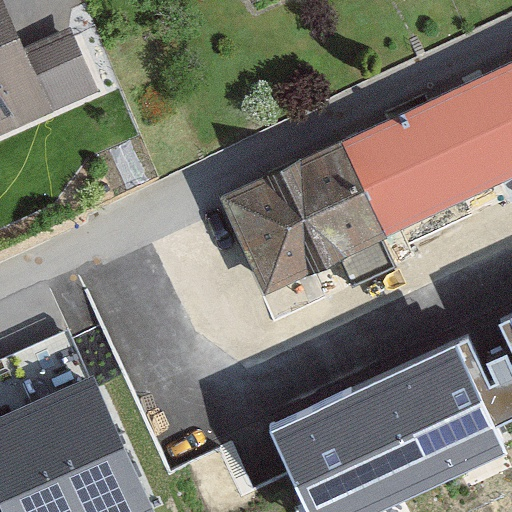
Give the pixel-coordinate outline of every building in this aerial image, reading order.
[(0,0),(0,138),(104,95),(71,17),(27,36),(12,0),(0,0)] [(264,0),(270,13),(300,0),(264,0)] [(511,181),(511,68),(229,199),(272,292),(511,181)] [(457,342),(272,424),(311,511),(375,511),(506,454),(457,342)] [(151,511),(95,380),(0,420),(0,504),(3,511),(151,511)]
